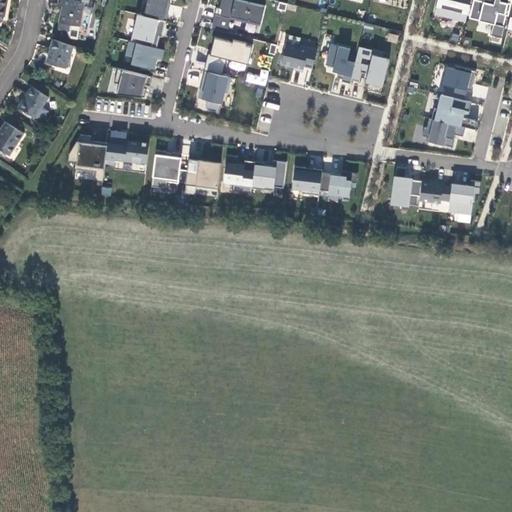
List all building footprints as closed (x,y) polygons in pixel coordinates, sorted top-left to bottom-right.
[(80,27),(84,3),(92,4),(92,0),(59,0),(58,6),(63,7),(62,13),(61,13),(60,17),(58,28),(60,32),(67,33),(71,31),(72,25),(80,27)] [(170,0),(149,0),(148,4),(146,4),(144,14),(168,20),(170,11),(168,11),(170,3),(170,0)] [(265,6),(240,0),(221,0),(220,8),(216,7),(212,29),(227,32),(231,16),(261,23),(265,6)] [(468,19),(472,0),(439,0),(437,11),(468,19)] [(511,0),(475,0),(471,15),(495,21),(493,32),(505,35),(506,29),(507,23),(506,23),(508,12),(510,13),(511,6),(511,0)] [(287,4),(278,1),(277,8),(285,11),(287,4)] [(144,14),(139,13),(132,41),(158,47),(161,35),(161,34),(157,32),(158,29),(165,30),(168,20),(144,14)] [(490,35),(489,42),(501,43),(502,37),(490,35)] [(233,42),(215,37),(211,54),(208,53),(204,70),(205,71),(223,75),(226,58),(248,64),(253,47),(246,45),(247,43),(233,39),(233,42)] [(70,71),(78,48),(54,40),(51,50),(52,51),(51,53),(47,63),(70,71)] [(148,66),(156,68),(159,56),(164,57),(166,49),(158,47),(132,41),(131,40),(128,52),(135,54),(133,63),(142,65),(142,67),(147,69),(148,66)] [(344,79),(352,81),(353,78),(357,61),(349,59),(352,47),(333,42),(328,63),(336,65),(335,69),(340,71),(339,76),(344,77),(344,79)] [(277,45),(271,43),(268,53),(274,54),(277,45)] [(305,70),(306,65),(314,67),(319,48),(301,43),(301,46),(288,43),(286,53),(284,53),(282,62),(296,65),(295,68),(305,70)] [(373,48),(361,45),(357,61),(353,78),(361,80),(363,70),(367,71),(365,77),(368,78),(367,80),(384,84),(391,57),(372,52),(373,48)] [(478,68),(458,64),(457,66),(448,64),(444,81),(448,82),(446,92),(467,97),(469,89),(469,87),(474,88),(478,68)] [(153,75),(118,67),(115,81),(120,82),(117,92),(145,96),(147,87),(145,86),(146,83),(151,84),(153,75)] [(260,69),(259,75),(247,73),(245,82),(265,86),(269,70),(260,69)] [(223,75),(205,71),(203,81),(204,81),(199,98),(207,100),(206,107),(217,110),(218,102),(221,104),(224,92),(228,93),(232,78),(223,75)] [(415,93),(416,84),(409,82),(408,92),(415,93)] [(35,118),(48,97),(32,87),(24,98),(18,107),(35,118)] [(471,108),(472,109),(474,99),(467,97),(446,92),(444,92),(440,106),(437,105),(434,117),(468,125),(478,127),(481,118),(469,115),(471,108)] [(458,132),(466,134),(468,125),(434,117),(432,116),(429,125),(427,125),(425,134),(433,136),(432,139),(457,145),(459,136),(457,135),(458,132)] [(24,134),(6,123),(1,130),(2,131),(0,133),(0,149),(9,156),(24,134)] [(114,130),(113,143),(130,145),(130,139),(128,139),(129,132),(114,130)] [(79,141),(71,153),(71,161),(79,162),(78,169),(98,171),(99,170),(107,171),(108,162),(110,142),(99,141),(99,143),(92,143),(93,140),(93,135),(83,134),(82,141),(79,141)] [(152,142),(130,139),(130,145),(113,143),(110,142),(108,162),(117,164),(118,159),(149,162),(152,142)] [(190,169),(192,154),(175,151),(175,155),(168,154),(169,150),(158,149),(154,185),(169,187),(170,181),(181,182),(182,168),(190,169)] [(203,153),(192,152),(192,154),(190,169),(188,183),(221,187),(224,161),(211,159),(210,163),(202,162),(203,153)] [(229,153),(226,180),(236,181),(235,189),(254,191),(258,160),(247,158),(246,163),(240,163),(241,154),(229,153)] [(258,160),(254,191),(275,194),(276,185),(285,186),(288,160),(275,159),(274,165),(266,164),(266,161),(258,160)] [(422,203),(422,198),(425,180),(425,179),(407,177),(408,165),(398,164),(394,200),(422,203)] [(322,194),(322,188),(322,187),(325,170),(325,168),(316,167),(316,169),(308,168),(308,166),(298,165),(295,186),(306,188),(305,192),(322,194)] [(348,173),(344,173),(325,170),(322,187),(331,189),(331,190),(352,192),(354,180),(359,181),(361,171),(348,169),(348,173)] [(97,180),(105,181),(107,171),(99,170),(98,171),(97,180)] [(473,178),(473,183),(469,183),(469,184),(455,183),(454,184),(453,199),(451,209),(474,212),(475,201),(477,202),(479,192),(482,193),(484,179),(473,178)] [(437,179),(437,181),(425,180),(422,198),(443,201),(444,198),(453,199),(454,184),(446,183),(446,180),(437,179)] [(220,190),(221,187),(188,183),(187,191),(198,193),(198,187),(220,190)] [(186,203),(187,195),(179,194),(178,202),(186,203)]
